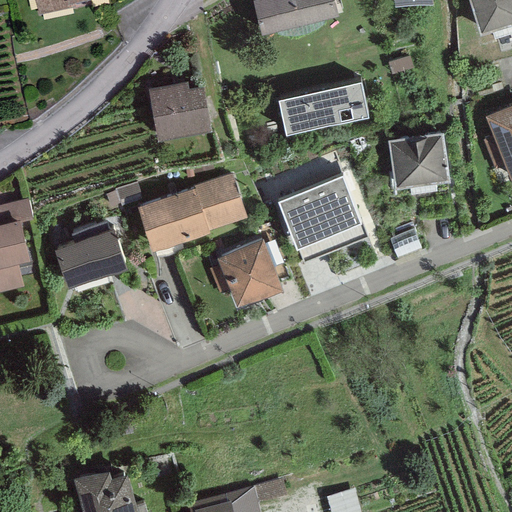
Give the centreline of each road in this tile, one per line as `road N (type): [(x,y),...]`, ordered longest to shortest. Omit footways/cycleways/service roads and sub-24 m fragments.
road 1 (residential): [(511,229),(132,384)]
road 2 (unclassified): [(177,0),(113,75),(0,163)]
